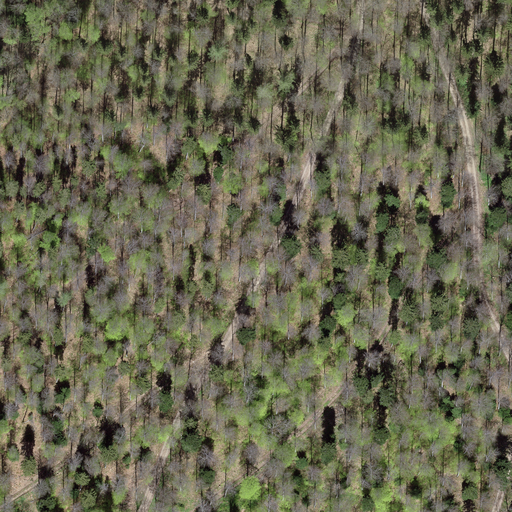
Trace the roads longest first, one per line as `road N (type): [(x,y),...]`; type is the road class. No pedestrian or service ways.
road 1 (track): [(362,0),(350,66),(304,183),(222,349),(189,397),(143,511)]
road 2 (track): [(359,30),(177,206),(126,237),(0,342)]
road 3 (track): [(475,198),(383,334),(313,418),(196,511)]
road 4 (track): [(511,360),(484,301),(466,136),(420,0)]
road 5 (track): [(222,349),(187,366),(0,504)]
